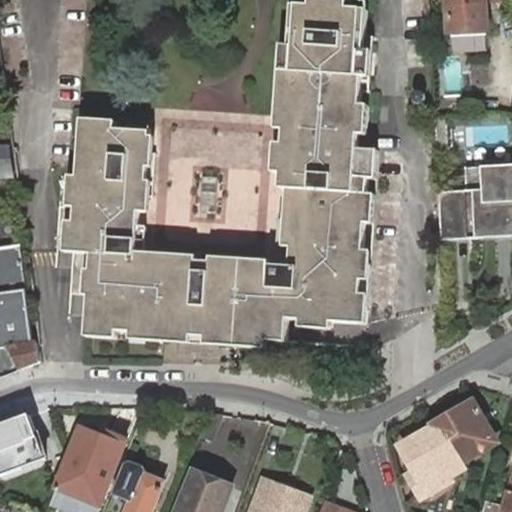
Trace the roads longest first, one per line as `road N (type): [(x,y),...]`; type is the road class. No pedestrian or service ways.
road 1 (unknown): [(44,380),(46,149),(37,0)]
road 2 (unknown): [(427,376),(407,5)]
road 3 (residential): [(359,403),(44,380),(0,399)]
road 4 (residential): [(474,357),(359,403)]
